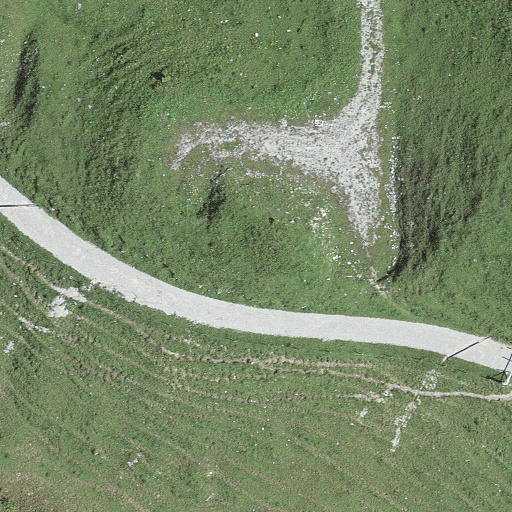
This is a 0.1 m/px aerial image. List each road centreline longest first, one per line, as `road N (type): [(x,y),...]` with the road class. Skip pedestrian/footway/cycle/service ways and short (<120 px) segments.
road 1 (track): [(0,188),(114,277),(196,308),(385,330),(511,364)]
road 2 (track): [(360,0),(364,255)]
